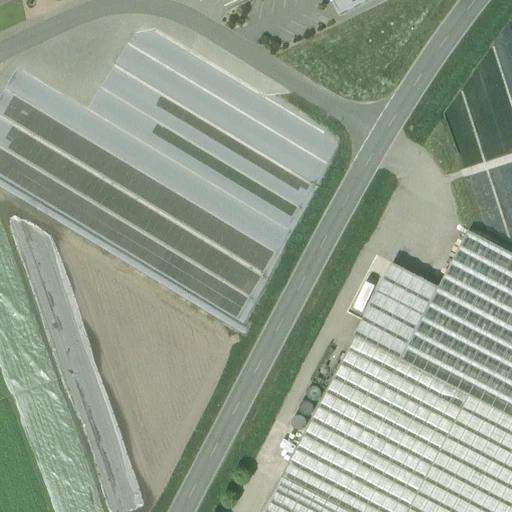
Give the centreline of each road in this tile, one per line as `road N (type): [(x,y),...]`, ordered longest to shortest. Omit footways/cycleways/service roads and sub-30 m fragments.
road 1 (residential): [(382,137),(176,14),(108,8),(0,53)]
road 2 (tertiary): [(182,511),(382,137)]
road 3 (tertiary): [(382,137),(477,0)]
